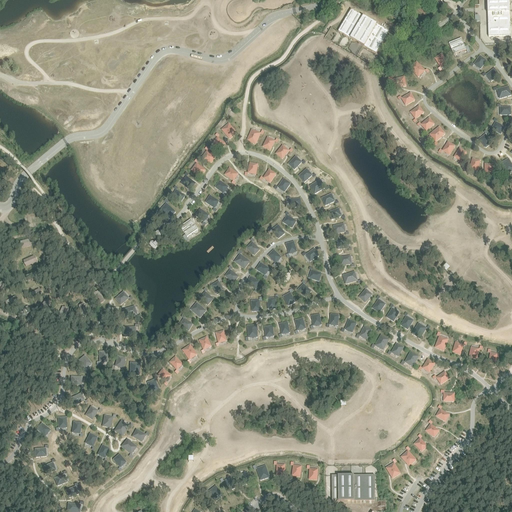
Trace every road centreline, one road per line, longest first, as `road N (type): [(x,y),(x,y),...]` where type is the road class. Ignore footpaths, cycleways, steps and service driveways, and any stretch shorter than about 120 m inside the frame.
road 1 (track): [(255,31),(219,28),(206,2),(184,18),(35,42),(27,56),(51,82)]
road 2 (track): [(0,273),(15,263),(13,238),(50,230),(3,217)]
road 3 (track): [(0,74),(128,93)]
